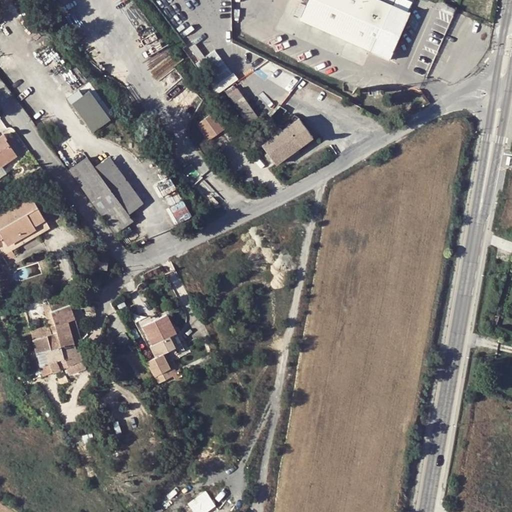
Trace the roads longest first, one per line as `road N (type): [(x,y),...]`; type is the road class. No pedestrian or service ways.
road 1 (unclassified): [(448,101),(193,243),(136,256),(113,242),(0,90)]
road 2 (secondary): [(477,224),(426,508)]
road 3 (unknown): [(169,252),(143,177),(120,151),(66,121),(0,36)]
road 4 (unknown): [(248,212),(185,146),(102,0)]
road 5 (unknown): [(214,0),(224,52),(265,85),(379,140)]
road 6 (unknown): [(136,256),(107,304),(94,360),(68,416)]
road 7 (secondary): [(477,224),(508,104)]
road 8 (secondary): [(492,102),(477,224)]
